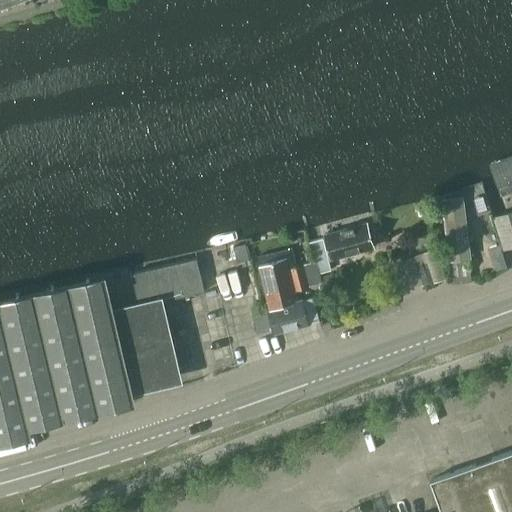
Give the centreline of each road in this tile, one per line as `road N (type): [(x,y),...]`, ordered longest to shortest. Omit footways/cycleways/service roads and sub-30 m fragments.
road 1 (primary): [(176,430),(375,363)]
road 2 (unclassified): [(169,405),(362,338)]
road 3 (primary): [(0,483),(176,430)]
road 4 (unclassified): [(0,453),(169,405)]
road 5 (unclassified): [(362,338),(511,283)]
road 6 (primary): [(375,363),(511,314)]
